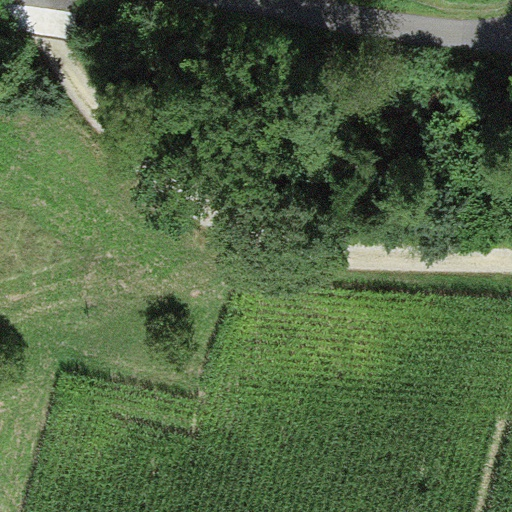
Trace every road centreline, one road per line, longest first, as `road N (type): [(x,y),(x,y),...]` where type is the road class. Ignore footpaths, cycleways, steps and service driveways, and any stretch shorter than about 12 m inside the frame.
road 1 (track): [(50,0),(52,40),(114,131),(221,213),(293,236),(511,260)]
road 2 (unclassified): [(232,0),(407,33),(511,42)]
